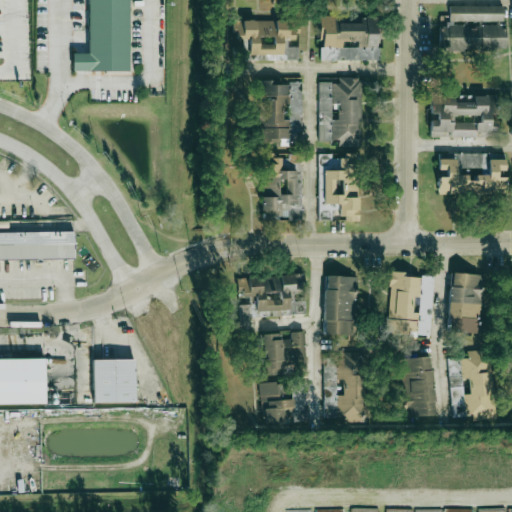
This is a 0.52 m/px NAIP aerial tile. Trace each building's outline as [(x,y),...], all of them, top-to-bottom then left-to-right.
[(128,71),(128,0),(87,0),(87,53),(72,53),(72,71),(128,71)] [(505,49),(505,23),(503,23),(503,6),(448,6),(448,26),(439,26),(439,50),(505,49)] [(320,60),(378,60),(378,19),(335,19),(335,16),(320,16),(320,60)] [(233,20),(233,39),(248,39),(248,54),(265,54),(265,59),(298,60),(298,46),(287,46),(287,39),(297,39),(297,21),(233,20)] [(318,82),(318,141),(338,141),(338,146),(360,146),(360,77),(338,77),(338,82),(318,82)] [(301,83),(272,83),(272,80),(257,80),(257,143),(301,142),(301,83)] [(430,136),(496,136),(496,117),(497,117),(497,95),(430,95),(430,113),(436,113),(436,120),(429,120),(430,136)] [(318,154),(319,221),(331,221),(330,210),(338,210),(339,219),(358,219),(357,156),(331,156),(331,154),(318,154)] [(301,220),(301,180),(296,180),(296,171),(280,170),(280,156),(262,155),(262,218),(284,218),(284,220),(301,220)] [(437,194),(504,195),(504,177),(497,177),(497,170),(504,171),(504,159),(487,159),(487,175),(475,175),(475,181),(467,181),(467,175),(454,174),(454,159),(438,159),(437,170),(445,170),(445,177),(438,176),(437,194)] [(0,233),(73,233),(74,261),(0,261),(0,233)] [(433,277),(403,276),(403,272),(390,271),(387,334),(430,336),(433,277)] [(479,332),(480,274),(449,273),(448,332),(479,332)] [(239,318),(305,314),(304,297),(303,274),(236,277),(237,297),(251,296),(251,304),(238,304),(239,318)] [(322,334),(354,335),(356,296),(357,276),(325,275),(322,334)] [(263,375),(284,374),(283,359),(305,358),(304,332),(290,332),(290,339),(281,339),(280,333),(262,334),(263,375)] [(451,417),(472,416),(473,421),(491,420),(487,350),(466,351),(467,358),(448,358),(451,417)] [(323,358),(323,417),(344,417),(344,422),(364,422),(363,353),(342,353),(342,357),(323,358)] [(402,417),(434,416),(431,357),(399,358),(402,417)] [(0,359),(45,359),(45,403),(0,403),(0,359)] [(90,360),(134,360),(134,402),(90,402),(90,360)] [(284,422),(283,413),(293,413),(292,399),(277,400),(276,382),(259,382),(261,423),(284,422)]
